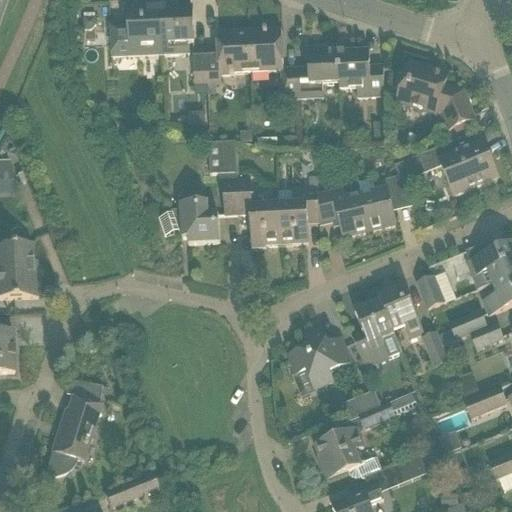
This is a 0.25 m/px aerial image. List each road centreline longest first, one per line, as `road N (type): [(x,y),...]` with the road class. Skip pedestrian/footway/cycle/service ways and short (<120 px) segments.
road 1 (residential): [(228,309),(109,289),(84,300),(61,331),(41,391),(27,399),(6,469),(6,511)]
road 2 (residential): [(290,309),(511,216)]
road 3 (residential): [(478,37),(425,35),(318,0)]
road 4 (residential): [(290,511),(261,440),(258,364)]
